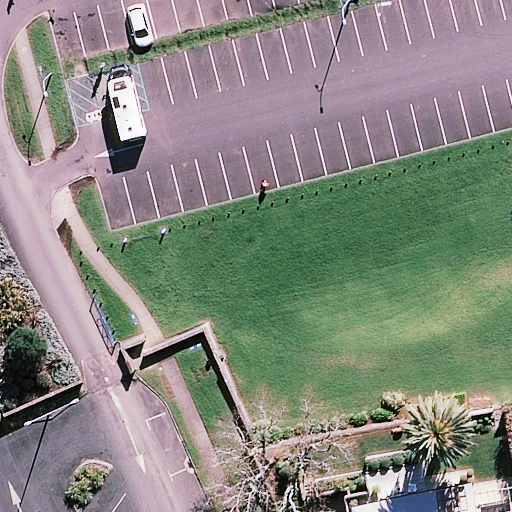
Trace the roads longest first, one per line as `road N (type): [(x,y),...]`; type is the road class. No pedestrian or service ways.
road 1 (residential): [(0,167),(120,412)]
road 2 (residential): [(0,468),(120,412)]
